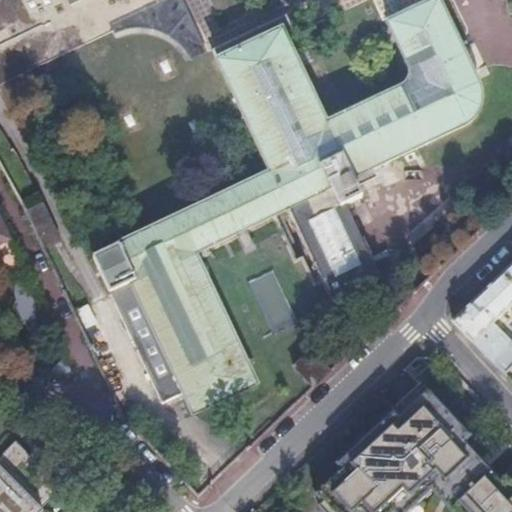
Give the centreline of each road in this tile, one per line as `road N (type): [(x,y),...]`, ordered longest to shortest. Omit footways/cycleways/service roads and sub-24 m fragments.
road 1 (residential): [(201,511),(417,312)]
road 2 (residential): [(0,222),(90,399),(89,412)]
road 3 (residential): [(417,312),(511,413)]
road 4 (residential): [(89,412),(178,511)]
road 5 (residential): [(417,312),(511,226)]
